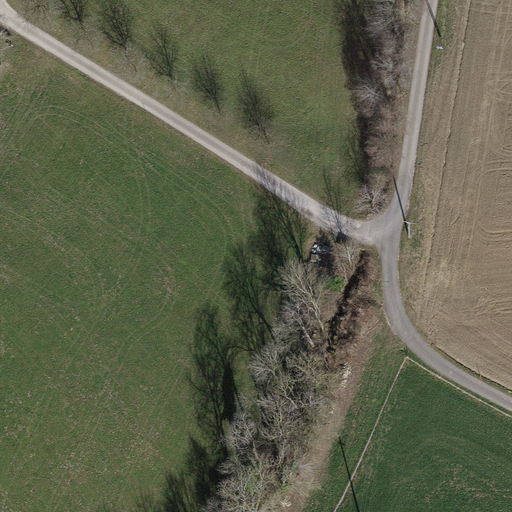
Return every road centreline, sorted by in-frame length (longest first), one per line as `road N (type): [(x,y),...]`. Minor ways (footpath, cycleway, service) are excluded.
road 1 (track): [(511,401),(436,362),(402,321),(392,293),(391,247),(434,0)]
road 2 (track): [(391,247),(0,18)]
